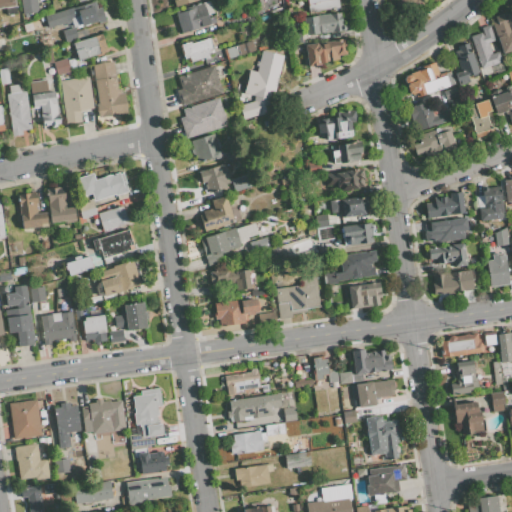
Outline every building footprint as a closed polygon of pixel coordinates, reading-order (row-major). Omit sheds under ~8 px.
[(0,0),(14,0),(16,13),(6,15),(5,8),(0,8),(0,0)] [(20,0),(36,0),(38,13),(22,14),(20,0)] [(182,33),(215,22),(214,16),(208,18),(206,13),(214,11),(211,0),(190,7),(191,9),(176,14),(182,33)] [(314,12),(319,11),(319,10),(339,8),(337,0),(307,0),(309,12),(314,11),(314,12)] [(399,0),(403,12),(423,6),(421,0),(399,0)] [(43,16),(94,1),(97,9),(101,7),(105,21),(97,23),(96,21),(81,26),(80,25),(73,27),(71,21),(47,28),(43,16)] [(503,53),(511,49),(511,32),(510,24),(511,23),(507,12),(496,15),(496,16),(495,16),(496,19),(491,21),(503,53)] [(306,36),(344,30),(341,13),(304,18),(306,36)] [(31,21),(38,19),(40,26),(33,28),(31,21)] [(0,22),(7,20),(8,26),(0,28),(0,22)] [(481,69),(501,62),(497,52),(491,54),(488,42),(494,40),(489,25),(481,28),(483,35),(482,36),(481,32),(470,36),(481,69)] [(38,34),(49,30),(49,33),(60,29),(61,32),(74,28),(77,39),(43,50),(38,34)] [(292,44),(301,43),(300,31),(291,32),(292,44)] [(72,43),(102,33),(107,51),(103,53),(99,56),(94,55),(78,60),(72,43)] [(190,62),(204,58),(205,59),(209,58),(208,54),(210,53),(210,50),(213,49),(209,38),(191,43),(190,42),(181,45),(184,55),(183,55),(184,59),(189,57),(190,62)] [(308,67),(320,65),(320,63),(324,62),(324,61),(339,59),(338,55),(346,54),(344,39),(305,45),(308,67)] [(228,58),(239,55),(238,52),(241,52),(242,54),(253,51),(250,41),(226,49),(228,58)] [(459,85),(467,83),(465,77),(478,72),(472,52),(471,53),(468,43),(458,46),(459,50),(454,51),(461,71),(455,73),(459,85)] [(243,120),(272,111),(268,100),(270,91),(274,92),(283,56),(261,50),(256,72),(249,70),(244,93),(255,96),(254,101),(239,106),(243,120)] [(52,62),(66,57),(70,71),(56,76),(52,62)] [(91,63),(113,60),(118,94),(125,93),(127,113),(97,117),(95,104),(97,104),(91,63)] [(444,73),(443,72),(438,74),(434,63),(422,67),(422,69),(410,73),(411,77),(408,75),(405,76),(404,79),(405,82),(407,83),(406,86),(409,93),(411,94),(417,92),(418,96),(454,84),(449,71),(444,73)] [(181,106),(222,93),(213,66),(177,77),(181,89),(176,91),(181,106)] [(0,68),(7,68),(9,83),(0,83),(0,68)] [(59,81),(88,77),(92,108),(79,110),(81,122),(65,124),(59,81)] [(28,82),(45,79),(47,93),(55,91),(60,124),(56,124),(56,127),(49,128),(49,125),(42,126),(39,105),(32,106),(28,82)] [(6,94),(9,93),(8,86),(18,84),(20,92),(25,91),(30,128),(21,130),(21,134),(11,136),(6,94)] [(511,123),(511,122),(511,91),(510,86),(494,91),(495,95),(490,97),(495,113),(504,110),(506,116),(508,115),(511,123)] [(443,92),(446,100),(458,95),(455,87),(443,92)] [(185,138),(226,126),(218,98),(182,109),(184,117),(180,118),(185,138)] [(476,138),(492,133),(486,113),(490,111),(487,100),(466,107),(476,138)] [(415,131),(441,123),(438,115),(433,117),(430,108),(428,108),(425,102),(408,108),(415,131)] [(327,140),(352,137),(351,130),(348,130),(347,128),(351,128),(350,122),(356,122),(354,111),(340,112),(341,116),(319,119),(319,124),(317,124),(319,133),(321,133),(321,137),(326,136),(327,140)] [(446,126),(419,136),(421,142),(413,145),(417,155),(424,153),(427,159),(455,148),(446,126)] [(198,161),(221,153),(214,133),(191,141),(198,161)] [(333,164),(359,160),(358,153),(361,153),(360,142),(336,145),(337,151),(331,151),(333,164)] [(309,174),(320,173),(318,160),(307,162),(309,174)] [(209,193),(226,187),(225,184),(229,182),(224,164),(198,172),(201,184),(206,182),(209,193)] [(340,190),(363,187),(361,167),(344,169),(344,173),(335,174),(335,175),(324,177),(325,185),(337,184),(338,188),(339,187),(340,190)] [(75,178),(92,173),(94,180),(119,172),(119,174),(123,173),(126,182),(125,182),(128,192),(115,196),(115,194),(93,201),(91,193),(81,196),(75,178)] [(234,192),(249,187),(245,176),(231,180),(234,192)] [(283,186),(295,182),(293,176),(281,180),(283,186)] [(511,205),(511,177),(501,180),(506,206),(511,205)] [(45,187),(57,186),(57,189),(63,188),(65,209),(74,208),(76,223),(65,224),(65,221),(49,223),(45,187)] [(480,221),(503,217),(498,186),(480,189),(483,208),(478,209),(480,221)] [(16,195),(34,192),(37,213),(45,212),(47,226),(21,229),(16,195)] [(462,215),(460,192),(449,193),(449,196),(433,198),(433,203),(425,203),(427,218),(462,215)] [(204,232),(234,222),(233,220),(240,217),(236,205),(229,208),(225,196),(210,201),(214,211),(203,214),(204,217),(200,218),(204,232)] [(342,217),(365,214),(364,208),(368,208),(366,196),(329,200),(330,213),(342,212),(342,217)] [(77,205),(92,201),(96,214),(81,219),(77,205)] [(97,213),(122,205),(128,223),(102,231),(97,213)] [(316,227),(327,225),(326,215),(315,216),(316,227)] [(465,239),(464,230),(467,230),(465,218),(429,223),(429,224),(423,224),(426,241),(438,240),(438,243),(465,239)] [(343,245),(372,242),(370,223),(341,227),(343,245)] [(318,241),(333,239),(331,227),(316,228),(318,241)] [(496,246),(508,244),(505,227),(494,233),(496,246)] [(208,266),(223,261),(220,253),(240,247),(234,228),(199,239),(208,266)] [(91,240),(127,229),(132,245),(128,246),(129,250),(103,258),(100,248),(94,250),(91,240)] [(252,252),(269,247),(266,237),(249,242),(252,252)] [(39,241),(48,239),(49,248),(40,249),(39,241)] [(450,244),(451,247),(445,247),(445,248),(440,249),(428,251),(429,258),(437,257),(438,263),(445,262),(445,261),(453,260),(454,267),(466,265),(463,243),(450,244)] [(335,281),(375,275),(373,266),(370,267),(370,265),(372,264),(372,263),(377,262),(375,250),(343,255),(343,258),(339,259),(341,272),(334,273),(335,281)] [(490,287),(508,284),(504,254),(499,255),(498,253),(491,254),(492,260),(486,261),(490,287)] [(65,263),(73,260),(73,257),(79,256),(80,258),(88,256),(92,269),(69,276),(65,263)] [(112,266),(132,260),(132,262),(136,261),(142,280),(139,281),(140,285),(122,290),(124,296),(111,301),(109,294),(103,296),(99,280),(100,280),(97,273),(112,268),(112,266)] [(12,268),(25,266),(26,274),(13,276),(12,268)] [(0,271),(9,270),(10,280),(0,280),(0,271)] [(236,290),(250,288),(247,270),(228,272),(227,270),(210,272),(210,276),(209,276),(210,282),(212,281),(212,285),(221,284),(221,286),(232,284),(232,283),(235,283),(236,290)] [(431,275),(433,294),(472,289),(469,270),(431,275)] [(279,319),(292,317),(291,314),(306,312),(306,308),(319,306),(315,276),(301,279),(302,285),(275,289),(279,319)] [(351,309),(361,308),(361,306),(371,304),(371,306),(379,305),(378,297),(380,297),(379,283),(348,287),(351,309)] [(4,309),(6,309),(4,294),(14,292),(13,287),(25,285),(33,344),(18,346),(16,333),(7,334),(4,309)] [(28,288),(43,286),(45,301),(30,303),(28,288)] [(219,326),(244,323),(243,313),(247,313),(247,315),(253,314),(253,312),(257,312),(256,298),(214,303),(215,312),(214,312),(214,319),(218,319),(219,326)] [(72,301),(89,299),(90,305),(73,308),(72,301)] [(118,305),(142,301),(146,328),(126,330),(125,326),(114,327),(113,316),(120,315),(118,305)] [(73,309),(81,308),(82,320),(75,321),(73,309)] [(39,315),(71,311),(75,340),(68,342),(67,338),(50,341),(51,344),(43,345),(39,315)] [(260,327),(276,325),(274,312),(258,314),(260,327)] [(81,321),(84,321),(83,317),(102,315),(106,341),(98,342),(99,344),(94,345),(94,342),(92,343),(92,340),(84,341),(81,321)] [(107,331),(122,329),(123,341),(109,343),(107,331)] [(484,345),(495,344),(494,331),(483,333),(484,345)] [(477,343),(476,333),(452,336),(439,338),(442,357),(453,356),(481,352),(482,349),(482,346),(480,343),(477,343)] [(511,362),(511,361),(511,335),(511,336),(510,333),(497,334),(501,363),(510,361),(511,362)] [(350,351),(363,349),(364,353),(388,349),(391,369),(361,374),(362,380),(351,382),(350,374),(353,374),(350,351)] [(311,358),(319,357),(319,360),(325,359),(327,375),(322,375),(322,380),(315,381),(311,358)] [(450,384),(451,394),(473,392),(472,388),(477,387),(476,381),(475,381),(472,361),(455,363),(457,383),(450,384)] [(334,369),(336,381),(329,382),(327,370),(334,369)] [(223,376),(257,371),(259,384),(267,383),(269,391),(243,394),(242,393),(227,395),(226,386),(224,386),(223,376)] [(293,381),(297,380),(296,379),(303,378),(303,379),(311,378),(312,385),(294,387),(293,381)] [(349,385),(392,379),(394,390),(392,390),(392,395),(375,397),(376,405),(357,408),(356,403),(352,403),(349,385)] [(131,396),(140,395),(139,390),(158,387),(161,406),(156,406),(157,416),(155,416),(156,419),(158,419),(158,424),(161,423),(162,434),(152,435),(154,445),(145,446),(145,447),(130,450),(128,435),(139,433),(140,436),(141,436),(140,427),(138,427),(138,424),(134,425),(132,413),(134,413),(131,396)] [(493,412),(503,410),(502,404),(504,403),(503,392),(490,394),(493,412)] [(228,400),(278,394),(280,407),(271,408),(272,415),(251,418),(251,420),(231,422),(230,419),(227,420),(226,412),(229,411),(228,400)] [(80,407),(88,406),(87,403),(94,402),(93,400),(102,398),(102,401),(110,400),(110,401),(120,400),(124,427),(121,427),(122,431),(92,435),(91,431),(83,432),(80,407)] [(7,404),(35,400),(40,436),(12,440),(7,404)] [(52,408),(59,407),(58,403),(69,401),(69,406),(76,405),(79,430),(68,431),(70,446),(58,448),(52,408)] [(452,405),(455,420),(461,419),(464,434),(485,431),(483,421),(481,421),(480,411),(476,412),(475,402),(452,405)] [(282,410),(294,409),(295,419),(284,421),(282,410)] [(364,417),(380,415),(381,420),(396,418),(397,428),(399,428),(400,437),(397,437),(398,442),(395,443),(395,445),(398,445),(399,452),(396,452),(397,458),(370,461),(364,417)] [(283,423),(284,434),(265,436),(264,426),(283,423)] [(231,435),(259,431),(259,433),(264,433),(265,442),(261,442),(262,450),(230,454),(228,443),(232,443),(231,435)] [(37,439),(50,437),(51,443),(38,445),(37,439)] [(329,438),(336,437),(337,447),(330,448),(329,438)] [(13,447),(36,444),(38,461),(46,460),(49,478),(35,480),(35,477),(19,479),(16,461),(15,461),(13,447)] [(72,450),(82,449),(83,457),(73,458),(72,450)] [(137,453),(146,452),(147,454),(155,452),(155,451),(161,450),(162,457),(167,456),(168,465),(164,465),(164,472),(140,475),(137,453)] [(283,455),(314,451),(317,470),(302,472),(301,466),(294,467),(295,473),(284,475),(283,469),(285,469),(283,455)] [(316,453),(326,452),(327,459),(316,460),(316,453)] [(52,460),(67,458),(69,472),(54,474),(52,460)] [(232,469),(271,464),(272,471),(267,472),(268,483),(239,487),(237,478),(234,479),(232,469)] [(368,469),(403,464),(405,480),(396,481),(397,492),(366,496),(364,486),(367,485),(366,476),(369,476),(368,469)] [(125,482),(166,476),(167,485),(168,485),(170,496),(140,500),(141,505),(128,507),(127,497),(125,497),(124,491),(126,491),(125,482)] [(72,487),(109,481),(111,498),(74,503),(72,487)] [(42,485),(53,483),(55,498),(44,499),(42,485)] [(319,488),(349,484),(351,497),(321,501),(319,488)] [(18,488),(38,485),(41,511),(27,511),(26,497),(19,498),(18,488)] [(288,489),(296,488),(297,495),(289,496),(288,489)] [(467,511),(466,500),(504,495),(506,511),(499,511),(467,511)] [(306,511),(305,503),(347,497),(349,511),(306,511)]
